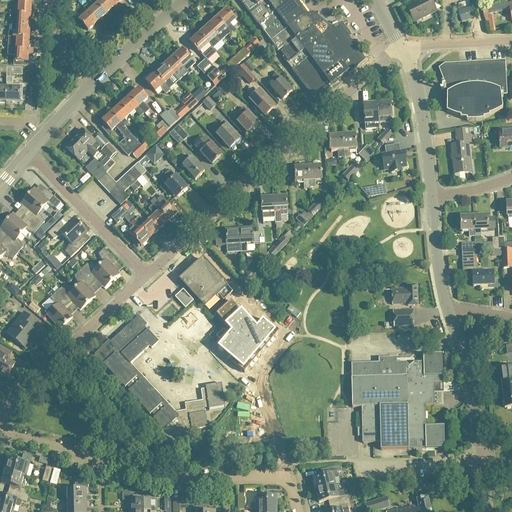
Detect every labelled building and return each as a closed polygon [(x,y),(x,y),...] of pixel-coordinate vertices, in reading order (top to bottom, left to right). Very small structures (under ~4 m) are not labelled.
[(115,7),(108,0),(101,0),(96,5),(106,15),(115,7)] [(239,0),(249,13),(265,0),(239,0)] [(276,13),(292,0),(265,0),(249,13),(259,26),(276,13)] [(271,41),(288,29),(305,16),(293,0),(292,0),(276,13),(259,26),(271,41)] [(437,12),(430,0),(419,0),(406,7),(414,23),(437,12)] [(69,11),(73,7),(69,2),(65,6),(69,11)] [(510,8),(511,7),(511,2),(487,7),(489,15),(507,11),(510,11),(510,8)] [(18,15),(31,16),(31,15),(31,4),(18,3),(18,15)] [(97,23),(106,15),(96,5),(91,9),(87,5),(83,8),(87,13),(97,23)] [(474,18),(471,8),(458,13),(462,22),(474,18)] [(230,24),(235,20),(235,21),(240,16),(235,11),(231,15),(226,10),(217,18),(226,28),(230,33),(232,35),(237,31),(230,24)] [(97,23),(87,13),(78,21),(88,31),(97,23)] [(33,29),(34,22),(32,20),(31,20),(31,16),(18,15),(10,15),(9,19),(17,20),(17,26),(12,26),(12,27),(9,26),(9,27),(33,29)] [(309,18),(306,18),(305,16),(288,29),(271,41),(278,51),(284,47),(285,49),(316,26),(309,18)] [(493,16),(487,17),(490,34),(496,33),(493,16)] [(217,18),(208,26),(217,36),(221,41),(230,33),(226,28),(217,18)] [(287,63),(331,31),(321,24),(316,26),(285,49),(281,51),(285,56),(283,57),(287,63)] [(213,49),(221,41),(217,36),(208,26),(199,34),(213,49)] [(33,32),(33,29),(9,27),(8,32),(9,32),(8,40),(29,41),(30,33),(32,33),(33,32)] [(287,63),(301,82),(354,44),(340,27),(331,31),(287,63)] [(216,53),(213,49),(199,34),(190,42),(205,59),(208,60),(216,53)] [(250,54),(260,44),(255,39),(245,49),(250,54)] [(29,50),(29,41),(8,40),(7,52),(33,54),(33,51),(29,50)] [(349,75),(365,60),(354,44),(301,82),(315,102),(332,87),(331,85),(347,73),(349,75)] [(196,64),(182,49),(173,58),(185,71),(187,73),(189,75),(192,72),(190,69),(196,64)] [(28,63),(28,56),(33,56),(33,54),(7,52),(7,56),(15,56),(15,62),(14,61),(14,66),(27,66),(27,63),(28,63)] [(239,53),(235,57),(240,63),(245,59),(239,53)] [(185,71),(173,58),(164,66),(178,81),(187,73),(185,71)] [(505,61),(444,64),(439,69),(448,93),(447,94),(447,113),(448,113),(450,114),(453,115),(455,116),(458,117),(460,117),(460,119),(464,119),(466,119),(466,121),(471,121),(474,121),(477,121),(479,121),(484,120),(484,118),(486,118),(490,117),(489,115),(493,114),(497,112),(501,110),(502,109),(501,97),(503,97),(503,95),(507,95),(505,61)] [(235,67),(231,62),(227,66),(232,71),(235,67)] [(256,80),(250,73),(243,65),(238,70),(252,84),(256,80)] [(178,81),(164,66),(155,74),(169,89),(178,81)] [(219,82),(232,71),(227,66),(219,73),(214,68),(209,72),(219,82)] [(25,101),(26,85),(19,85),(19,89),(12,88),(13,79),(13,76),(22,76),(23,69),(6,68),(6,74),(6,79),(6,88),(6,102),(19,103),(19,102),(25,101)] [(219,82),(209,72),(205,76),(215,87),(219,82)] [(170,91),(169,89),(155,74),(146,82),(155,92),(160,87),(166,94),(170,91)] [(270,92),(283,106),(295,95),(282,81),(270,92)] [(223,92),(226,96),(233,90),(226,82),(219,88),(221,90),(223,92)] [(148,99),(139,89),(129,97),(144,113),(144,114),(145,115),(149,111),(143,103),(148,99)] [(202,89),(193,97),(197,103),(206,94),(202,89)] [(221,90),(212,98),(217,103),(222,97),(221,96),(223,95),(221,93),(223,92),(221,90)] [(275,107),(265,96),(260,91),(250,100),(265,117),(275,107)] [(140,117),(144,114),(144,113),(129,97),(120,105),(129,115),(135,110),(140,117)] [(197,103),(193,97),(184,106),(188,111),(192,108),(197,103)] [(215,106),(208,98),(203,103),(210,111),(215,106)] [(392,123),(391,103),(377,104),(378,118),(378,124),(392,123)] [(378,118),(377,104),(363,105),(364,119),(365,125),(374,124),(375,129),(379,129),(378,124),(378,118)] [(129,115),(120,105),(111,113),(124,128),(128,124),(124,120),(129,115)] [(168,114),(176,123),(188,111),(184,106),(176,114),(172,109),(167,113),(168,114)] [(257,123),(243,108),(233,118),(247,133),(257,123)] [(176,123),(168,114),(167,113),(166,112),(159,117),(169,129),(176,123)] [(145,152),(140,146),(135,140),(124,128),(111,113),(102,122),(111,131),(115,128),(126,139),(118,146),(128,157),(131,154),(136,160),(145,152)] [(240,139),(227,125),(224,121),(213,131),(230,149),(240,139)] [(188,137),(178,126),(173,131),(183,142),(188,137)] [(471,173),(468,143),(471,143),(471,135),(470,135),(470,132),(473,132),(472,128),(456,130),(457,144),(451,145),(455,181),(465,180),(465,173),(471,173)] [(99,147),(82,130),(73,139),(87,152),(91,156),(99,147)] [(387,130),(382,135),(388,141),(393,136),(387,130)] [(154,131),(149,135),(156,142),(160,138),(155,133),(154,131)] [(183,142),(173,131),(169,135),(179,146),(183,142)] [(511,131),(508,132),(499,132),(500,148),(511,147),(511,131)] [(350,159),(349,150),(356,149),(355,135),(343,136),(344,158),(344,159),(350,159)] [(384,145),(388,141),(382,135),(378,140),(384,145)] [(338,152),(338,159),(344,158),(343,136),(329,137),(330,151),(331,151),(331,153),(338,152)] [(211,166),(212,165),(223,155),(211,143),(206,137),(194,147),(211,166)] [(73,139),(65,148),(79,161),(87,152),(73,139)] [(149,148),(143,143),(140,146),(145,152),(149,148)] [(116,153),(108,145),(101,151),(107,157),(109,160),(116,153)] [(367,146),(362,151),(370,158),(375,153),(367,146)] [(404,151),(400,152),(399,146),(385,148),(386,154),(381,155),(384,171),(407,167),(404,151)] [(164,156),(156,147),(145,156),(154,166),(164,156)] [(370,158),(362,151),(359,154),(359,156),(366,162),(370,158)] [(204,172),(191,158),(190,159),(186,155),(181,160),(184,164),(182,166),(195,180),(204,172)] [(107,157),(99,164),(103,168),(105,166),(110,161),(109,160),(107,157)] [(94,178),(103,169),(104,168),(103,168),(99,164),(95,159),(85,169),(94,178)] [(110,161),(105,166),(103,168),(104,168),(103,169),(106,174),(115,164),(111,160),(110,161)] [(146,172),(138,163),(134,167),(142,176),(146,172)] [(346,170),(347,171),(353,177),(357,172),(359,170),(354,165),(352,167),(351,166),(349,168),(348,167),(346,170)] [(142,176),(134,167),(129,172),(137,180),(142,176)] [(309,188),(308,167),(294,168),(295,182),(296,182),(296,184),(303,184),(303,190),(310,190),(309,188)] [(322,181),(321,167),(308,167),(309,188),(315,188),(314,181),(322,181)] [(97,182),(106,174),(103,169),(94,178),(97,182)] [(187,188),(176,176),(170,170),(164,176),(170,182),(166,185),(177,198),(187,188)] [(353,177),(347,171),(343,176),(349,181),(353,177)] [(137,180),(129,172),(125,176),(133,184),(137,181),(137,180)] [(101,186),(110,178),(106,174),(97,182),(101,186)] [(133,184),(125,176),(120,180),(129,188),(130,187),(133,184)] [(137,180),(137,181),(141,186),(143,188),(148,183),(142,176),(137,180)] [(105,190),(114,182),(110,178),(101,186),(105,190)] [(129,188),(120,180),(116,184),(118,186),(122,190),(124,193),(129,188)] [(118,186),(116,184),(114,182),(105,190),(109,194),(118,186)] [(113,199),(122,190),(118,186),(109,194),(113,199)] [(380,196),(379,186),(361,189),(369,198),(380,196)] [(61,203),(48,192),(43,197),(34,189),(27,197),(43,210),(46,205),(55,209),(61,203)] [(125,194),(124,193),(122,190),(113,199),(117,202),(125,194)] [(120,206),(129,198),(125,194),(117,202),(120,206)] [(26,217),(39,228),(43,224),(44,222),(39,214),(43,210),(27,197),(20,205),(30,213),(26,217)] [(275,219),(274,198),(261,199),(262,213),(263,219),(275,219)] [(287,210),(286,198),(274,198),(275,219),(275,224),(282,223),(281,216),(287,216),(287,214),(287,211),(287,210)] [(177,213),(168,203),(163,208),(154,199),(150,202),(153,205),(168,222),(177,213)] [(325,205),(325,204),(320,199),(314,206),(319,211),(325,205)] [(127,202),(125,204),(122,207),(126,212),(130,209),(132,207),(127,202)] [(168,222),(153,205),(148,209),(154,216),(150,220),(159,230),(168,222)] [(314,216),(319,211),(314,206),(309,211),(314,216)] [(121,218),(126,212),(122,207),(111,218),(117,224),(122,220),(121,218)] [(13,214),(6,222),(21,235),(25,230),(34,235),(39,228),(26,217),(22,222),(13,214)] [(308,223),(301,216),(300,215),(296,219),(303,227),(308,223)] [(474,237),(473,216),(460,217),(461,231),(468,231),(469,238),(474,237)] [(487,218),(487,216),(473,216),(474,237),(481,237),(481,230),(488,230),(495,229),(495,218),(487,218)] [(66,240),(80,226),(73,218),(64,227),(60,222),(47,234),(53,240),(62,235),(66,240)] [(150,238),(159,230),(150,220),(145,225),(138,218),(135,221),(134,221),(150,238)] [(150,238),(134,221),(131,225),(133,228),(128,233),(141,247),(150,238)] [(21,235),(6,222),(0,229),(0,230),(9,238),(5,243),(18,254),(23,248),(17,239),(21,235)] [(43,224),(39,228),(40,229),(42,231),(44,234),(47,231),(49,229),(43,224)] [(79,242),(88,233),(80,226),(66,240),(70,244),(65,252),(71,258),(83,247),(79,242)] [(254,244),(253,230),(239,231),(240,245),(241,253),(247,253),(247,247),(253,246),(253,244),(254,244)] [(239,231),(226,232),(226,236),(216,237),(216,246),(226,246),(227,253),(241,253),(240,245),(239,231)] [(288,242),(283,238),(279,242),(284,246),(288,242)] [(284,246),(279,242),(269,253),(273,257),(284,246)] [(18,254),(5,243),(1,247),(0,246),(0,260),(4,256),(13,260),(18,254)] [(41,244),(38,248),(43,253),(47,250),(41,244)] [(120,275),(111,266),(116,262),(104,249),(98,254),(103,263),(98,267),(112,282),(120,275)] [(511,257),(511,249),(502,250),(503,268),(511,268),(511,257)] [(492,272),(482,273),(482,269),(476,270),(476,256),(482,256),(482,250),(475,250),(461,251),(462,271),(473,270),(473,273),(472,273),(473,286),(488,286),(488,289),(497,288),(497,279),(493,279),(492,272)] [(233,293),(203,260),(194,268),(193,267),(191,267),(189,268),(188,269),(187,269),(178,277),(205,306),(217,294),(219,296),(223,301),(233,293)] [(62,267),(56,261),(52,265),(57,271),(62,267)] [(87,265),(80,271),(91,284),(96,280),(104,289),(112,282),(98,267),(94,272),(87,265)] [(52,270),(49,267),(42,273),(44,277),(52,270)] [(248,272),(244,276),(250,281),(257,274),(251,269),(248,272)] [(91,284),(80,271),(74,277),(78,286),(74,290),(88,304),(95,297),(87,288),(91,284)] [(38,284),(43,280),(42,279),(39,276),(31,283),(32,284),(38,284)] [(250,281),(244,276),(239,281),(245,286),(250,281)] [(418,306),(416,285),(406,286),(407,290),(391,291),(392,305),(408,304),(408,306),(418,306)] [(88,304),(74,290),(70,293),(61,288),(55,294),(67,306),(72,302),(80,311),(88,304)] [(15,298),(21,292),(17,289),(12,289),(9,292),(15,298)] [(67,306),(55,294),(50,299),(56,306),(55,307),(53,305),(45,312),(47,314),(46,315),(60,330),(73,318),(64,309),(67,306)] [(231,302),(217,315),(232,332),(219,348),(230,357),(231,357),(232,358),(230,361),(244,373),(279,332),(265,320),(257,329),(231,302)] [(28,308),(36,314),(40,309),(35,305),(36,305),(32,303),(28,308)] [(175,320),(188,334),(206,318),(192,304),(175,320)] [(413,326),(412,310),(392,311),(393,327),(413,326)] [(38,334),(33,330),(37,324),(24,313),(7,334),(26,350),(38,334)] [(186,411),(175,412),(131,364),(150,346),(152,349),(159,343),(145,327),(147,325),(139,316),(91,360),(100,369),(104,365),(125,388),(127,386),(130,390),(129,391),(150,415),(151,413),(155,417),(153,419),(164,430),(160,434),(171,446),(183,435),(182,435),(186,432),(191,431),(207,429),(205,409),(209,408),(209,410),(225,408),(222,385),(206,387),(206,390),(201,391),(203,402),(185,404),(186,411)] [(223,329),(220,326),(209,336),(212,339),(223,329)] [(227,333),(223,329),(216,336),(219,340),(227,333)] [(15,364),(6,359),(8,356),(9,357),(12,353),(0,346),(0,374),(7,378),(15,364)] [(426,426),(425,405),(434,405),(434,393),(443,393),(442,354),(423,354),(424,362),(414,362),(410,365),(410,366),(407,362),(397,363),(397,358),(379,358),(379,363),(351,364),(352,378),(351,378),(352,408),(361,408),(362,429),(358,429),(358,428),(357,428),(358,436),(362,436),(362,443),(380,443),(381,451),(409,450),(415,450),(416,454),(422,454),(422,449),(444,449),(444,426),(426,426)] [(511,366),(500,369),(501,382),(511,380),(511,366)] [(503,395),(511,393),(511,380),(501,382),(503,395)] [(511,393),(503,395),(505,408),(511,407),(511,393)] [(220,413),(221,425),(214,425),(215,448),(233,448),(232,412),(220,413)] [(26,477),(32,457),(23,454),(21,462),(7,458),(4,471),(23,476),(23,477),(26,477)] [(339,478),(337,473),(342,472),(340,465),(320,470),(322,476),(313,479),(316,491),(335,486),(334,479),(339,478)] [(48,483),(49,476),(51,469),(45,467),(41,482),(48,483)] [(50,484),(56,486),(60,471),(54,469),(50,484)] [(23,477),(23,476),(4,471),(1,483),(9,485),(8,491),(27,496),(29,490),(20,488),(23,477)] [(86,497),(85,489),(88,489),(88,484),(75,480),(75,489),(67,489),(67,502),(86,501),(90,501),(90,497),(86,497)] [(341,492),(337,493),(335,486),(316,491),(319,503),(328,501),(329,507),(351,501),(349,495),(342,497),(341,492)] [(22,502),(25,503),(26,499),(27,496),(8,491),(6,497),(0,495),(0,508),(13,511),(15,506),(20,507),(22,502)] [(151,500),(140,501),(132,501),(132,492),(125,492),(125,501),(126,501),(127,505),(131,505),(131,511),(155,511),(155,509),(154,507),(151,507),(151,500)] [(277,510),(277,497),(257,497),(257,510),(277,510)] [(431,511),(428,497),(417,499),(418,505),(391,511),(431,511)] [(365,504),(367,511),(376,511),(389,508),(385,498),(365,504)] [(50,508),(51,502),(47,501),(44,511),(52,511),(52,509),(50,508)] [(86,501),(67,502),(67,511),(90,511),(90,509),(86,509),(86,501)] [(348,511),(348,508),(350,508),(350,507),(354,506),(352,501),(351,501),(329,507),(330,511),(348,511)]
